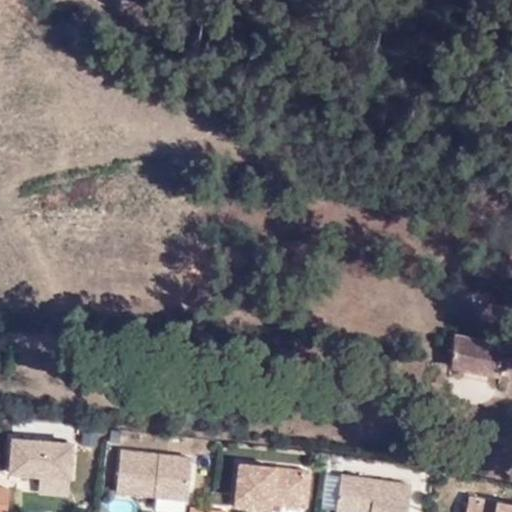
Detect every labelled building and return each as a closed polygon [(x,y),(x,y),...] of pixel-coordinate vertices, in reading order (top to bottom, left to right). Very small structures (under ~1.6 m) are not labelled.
[(498,373),(503,344),(453,335),(447,363),(498,373)] [(72,443),(13,439),(10,472),(70,477),(72,443)] [(192,458),(120,450),(116,491),(187,499),(192,458)] [(309,470),(237,462),(233,498),(271,502),(271,496),(306,500),(309,470)] [(341,475),(335,511),(343,511),(363,511),(364,511),(370,511),(407,511),(412,485),(341,475)] [(7,511),(9,488),(0,487),(0,511),(7,511)] [(306,500),(271,496),(271,502),(305,506),(306,500)] [(511,511),(511,505),(469,497),(465,511),(511,511)] [(271,502),(233,498),(232,505),(270,510),(271,502)]
